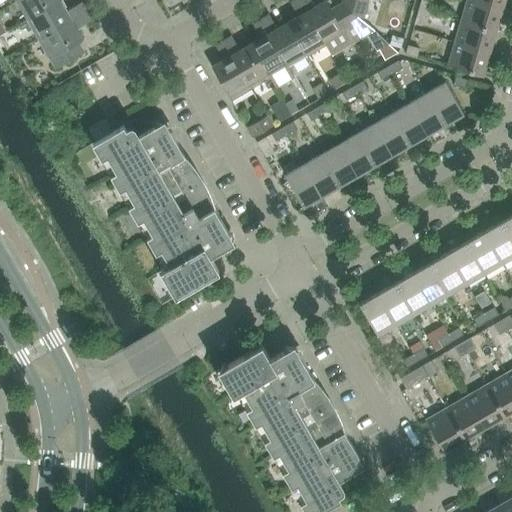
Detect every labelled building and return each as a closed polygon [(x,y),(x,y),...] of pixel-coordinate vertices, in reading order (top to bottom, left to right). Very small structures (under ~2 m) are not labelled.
[(18,0),(16,1),(27,20),(60,1),(59,0),(18,0)] [(298,17),(287,23),(307,56),(325,45),(299,0),(294,0),(290,3),(298,17)] [(310,0),(299,0),(325,45),(331,56),(375,31),(362,20),(342,4),(331,10),(326,1),(314,7),(310,0)] [(342,0),(342,4),(362,20),(367,0),(342,0)] [(470,0),(466,0),(461,21),(495,31),(502,9),(470,0)] [(470,0),(502,9),(504,0),(470,0)] [(66,11),(60,1),(27,20),(38,39),(85,12),(80,3),(66,11)] [(418,9),(430,12),(432,4),(421,1),(418,9)] [(416,18),(427,21),(430,12),(418,9),(416,18)] [(91,21),(85,12),(38,39),(55,69),(80,55),(74,45),(83,39),(77,29),(91,21)] [(269,15),(261,20),(288,67),(307,56),(287,23),(277,29),(269,15)] [(260,38),(250,44),(269,78),(275,88),(294,77),(288,67),(261,20),(252,24),(260,38)] [(461,21),(454,43),(489,53),(495,31),(461,21)] [(232,36),(223,41),(251,89),(269,78),(250,44),(240,50),(232,36)] [(251,89),(223,41),(215,46),(223,60),(212,67),(231,100),(251,89)] [(489,53),(454,43),(448,65),(482,75),(489,53)] [(399,52),(390,45),(379,51),(384,61),(399,52)] [(405,55),(416,58),(419,50),(407,47),(405,55)] [(398,60),(387,66),(392,74),(402,68),(398,60)] [(387,66),(377,73),(381,80),(392,74),(387,66)] [(453,84),(465,88),(467,80),(455,76),(453,84)] [(352,87),(357,94),(367,88),(363,81),(352,87)] [(445,82),(427,93),(445,125),(463,114),(445,82)] [(357,94),(352,87),(342,93),(346,101),(357,94)] [(427,93),(409,103),(427,135),(445,125),(427,93)] [(317,107),(321,115),(332,109),(328,101),(317,107)] [(409,103),(391,113),(410,145),(427,135),(409,103)] [(284,105),(273,111),(279,121),(290,115),(284,105)] [(321,115),(317,107),(306,113),(311,121),(321,115)] [(391,113),(374,124),(392,155),(410,145),(391,113)] [(267,115),(247,127),(253,138),(273,126),(267,115)] [(105,118),(87,128),(95,142),(112,132),(110,128),(105,118)] [(165,269),(160,271),(170,288),(171,287),(184,291),(185,292),(219,272),(211,257),(225,248),(225,247),(229,235),(230,234),(164,122),(132,140),(124,126),(112,132),(95,142),(92,144),(165,269)] [(282,128),(286,135),(297,129),(292,122),(282,128)] [(392,155),(374,124),(356,134),(374,166),(392,155)] [(282,128),(271,134),(276,141),(286,135),(282,128)] [(356,134),(338,144),(357,176),(374,166),(356,134)] [(321,154),(339,186),(357,176),(338,144),(321,154)] [(339,186),(321,154),(303,165),(321,196),(339,186)] [(321,196),(303,165),(285,175),(303,207),(321,196)] [(511,215),(501,222),(511,240),(511,215)] [(511,257),(511,240),(501,222),(484,232),(502,263),(511,257)] [(484,232),(466,242),(484,274),(502,263),(484,232)] [(466,242),(448,252),(466,284),(484,274),(466,242)] [(466,284),(448,252),(431,262),(449,294),(466,284)] [(449,294),(431,262),(413,273),(431,304),(449,294)] [(395,283),(414,315),(431,304),(413,273),(395,283)] [(395,283),(378,293),(396,325),(414,315),(395,283)] [(396,325),(378,293),(359,304),(377,336),(396,325)] [(484,313),(488,321),(499,315),(494,307),(484,313)] [(488,321),(484,313),(473,319),(477,327),(488,321)] [(501,320),(507,330),(511,327),(511,320),(509,316),(501,320)] [(507,330),(501,320),(493,325),(499,335),(507,330)] [(448,334),(453,341),(463,335),(459,327),(448,334)] [(453,341),(448,334),(438,340),(442,347),(453,341)] [(462,343),(468,353),(475,348),(470,338),(462,343)] [(468,353),(462,343),(454,347),(460,357),(468,353)] [(298,355),(285,352),(285,351),(270,359),(262,344),(227,365),(224,379),(223,379),(233,396),(237,394),(305,511),(319,511),(340,500),(332,485),(365,467),(299,354),(298,355)] [(413,354),(417,362),(428,356),(423,348),(413,354)] [(417,362),(413,354),(402,360),(407,368),(417,362)] [(423,366),(429,376),(436,371),(431,361),(423,366)] [(429,376),(423,366),(400,379),(406,389),(429,376)] [(486,385),(504,416),(511,411),(511,384),(506,374),(486,385)] [(486,385),(466,397),(484,428),(504,416),(486,385)] [(466,397),(447,408),(465,439),(484,428),(466,397)] [(465,439),(447,408),(426,420),(444,451),(465,439)] [(511,511),(511,497),(499,505),(503,511),(511,511)]
